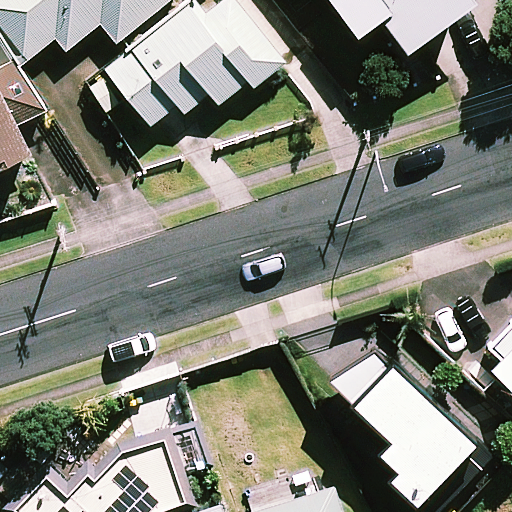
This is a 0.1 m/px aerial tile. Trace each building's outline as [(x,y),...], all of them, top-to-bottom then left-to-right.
[(0,0),(0,20),(28,56),(55,35),(65,47),(100,19),(116,39),(165,0),(0,0)] [(149,122),(176,101),(184,111),(209,91),(217,101),(244,80),(249,85),(281,60),(234,0),(221,0),(207,11),(198,0),(177,0),(101,60),(149,122)] [(330,0),(354,31),(380,12),(405,46),(467,0),(330,0)] [(0,159),(27,145),(15,122),(42,109),(0,27),(0,159)] [(498,356),(490,364),(511,385),(511,315),(485,344),(498,356)] [(391,461),(383,469),(428,511),(436,511),(491,455),(355,325),(299,347),(389,433),(376,447),(391,461)] [(155,511),(158,509),(195,499),(189,472),(203,469),(191,417),(108,437),(89,454),(69,474),(40,445),(0,486),(0,488),(24,511),(155,511)] [(247,491),(254,511),(250,511),(339,511),(331,485),(311,492),(304,472),(247,491)]
